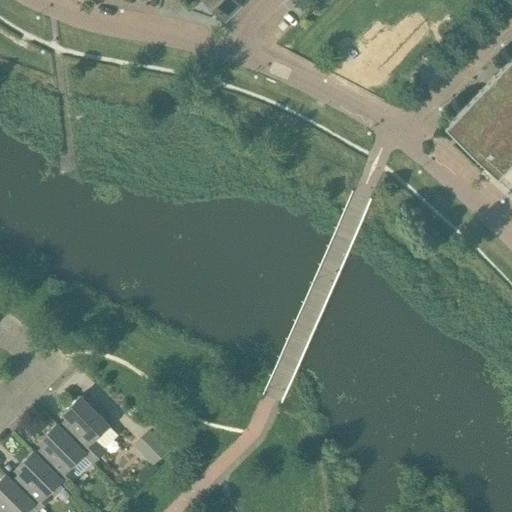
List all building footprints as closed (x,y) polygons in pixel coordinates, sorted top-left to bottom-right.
[(196,0),(203,6),(206,3),(223,19),(239,3),(235,0),(196,0)] [(511,56),(444,127),(497,178),(511,162),(511,56)] [(66,416),(58,425),(57,425),(83,451),(93,461),(104,450),(92,438),(107,424),(98,414),(98,413),(98,411),(98,410),(98,409),(97,407),(96,406),(95,405),(94,405),(93,404),(91,404),(90,404),(89,405),(79,395),(62,412),(66,416)] [(57,425),(58,425),(56,423),(39,440),(43,444),(34,452),(34,453),(60,479),(60,480),(61,481),(73,469),(78,475),(92,461),(93,461),(83,451),(57,425)] [(169,450),(148,429),(133,444),(153,465),(169,450)] [(34,453),(34,452),(32,450),(15,467),(19,471),(11,480),(10,480),(32,502),(32,503),(38,508),(49,497),(46,493),(60,480),(60,479),(34,453)] [(10,480),(11,480),(5,473),(0,478),(0,511),(22,511),(32,503),(32,502),(10,480)]
